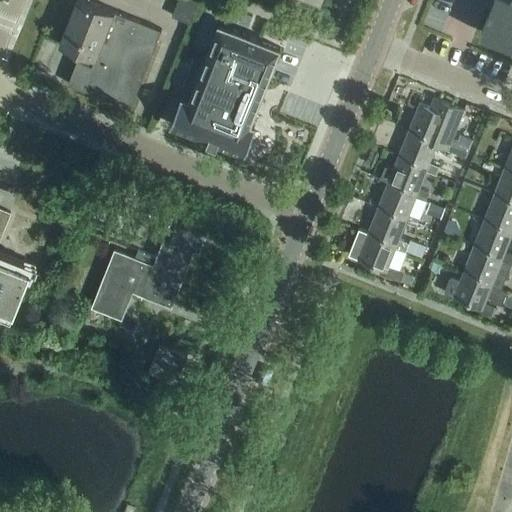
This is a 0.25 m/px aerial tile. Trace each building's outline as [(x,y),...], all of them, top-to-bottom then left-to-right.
[(68,84),(131,109),(157,42),(162,30),(87,0),(76,0),(61,40),(60,43),(77,50),(81,52),(78,58),(77,61),(68,84)] [(191,23),(200,0),(198,0),(178,0),(172,15),(191,23)] [(511,0),(493,0),(489,11),(481,33),(511,45),(511,0)] [(252,17),(242,13),(238,22),(248,26),(252,17)] [(281,51),(219,27),(190,101),(183,98),(171,125),(243,156),(247,144),(244,142),(281,51)] [(191,65),(182,61),(174,80),(183,84),(191,65)] [(419,103),(409,129),(433,139),(432,143),(436,145),(448,150),(452,140),(464,110),(434,98),(430,108),(419,103)] [(409,129),(399,155),(423,165),(422,168),(426,171),(436,175),(440,166),(430,162),(436,145),(432,143),(433,139),(409,129)] [(452,140),(448,150),(465,157),(472,140),(461,135),(458,143),(452,140)] [(380,177),(388,181),(413,190),(411,194),(416,196),(426,200),(429,192),(420,188),(426,171),(422,168),(423,165),(399,155),(393,168),(385,165),(380,177)] [(511,170),(505,167),(494,193),(511,199),(511,170)] [(388,181),(378,206),(403,216),(401,220),(406,222),(416,226),(419,217),(409,213),(416,196),(411,194),(413,190),(388,181)] [(511,199),(494,193),(484,219),(509,228),(508,232),(511,234),(511,199)] [(440,218),(445,207),(431,202),(426,213),(440,218)] [(378,206),(368,232),(393,241),(391,245),(396,248),(406,252),(406,251),(409,243),(399,239),(406,222),(401,220),(403,216),(378,206)] [(92,306),(122,318),(132,294),(141,298),(143,295),(172,306),(195,249),(200,251),(212,221),(176,207),(156,257),(138,250),(136,257),(115,248),(92,306)] [(0,238),(10,213),(0,208),(0,238)] [(484,219),(474,244),(499,254),(497,258),(511,264),(511,263),(511,253),(505,251),(511,234),(508,232),(509,228),(484,219)] [(359,228),(349,255),(358,258),(382,268),(380,273),(401,281),(404,273),(405,271),(389,265),(396,248),(391,245),(393,241),(368,232),(359,228)] [(409,243),(406,251),(422,257),(426,246),(410,240),(409,243)] [(499,254),(474,244),(464,270),(489,280),(487,283),(502,290),(511,264),(497,258),(499,254)] [(0,306),(10,310),(26,267),(0,256),(0,306)] [(489,280),(464,270),(460,280),(454,278),(451,280),(446,290),(447,293),(454,295),(454,296),(478,306),(476,309),(491,315),(495,306),(485,303),(488,296),(492,297),(491,300),(502,305),(508,292),(502,290),(487,283),(489,280)] [(404,273),(401,281),(411,285),(414,277),(404,273)] [(150,374),(178,385),(190,356),(162,345),(150,374)]
